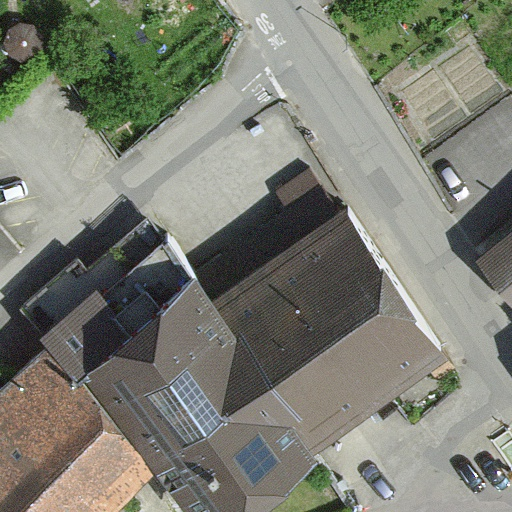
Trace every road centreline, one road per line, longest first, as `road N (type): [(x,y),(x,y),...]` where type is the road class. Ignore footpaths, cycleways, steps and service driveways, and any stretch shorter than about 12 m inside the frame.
road 1 (unclassified): [(511,379),(295,55)]
road 2 (residential): [(295,55),(0,290)]
